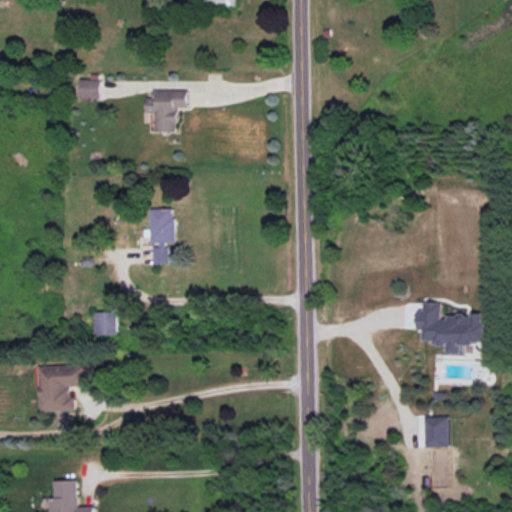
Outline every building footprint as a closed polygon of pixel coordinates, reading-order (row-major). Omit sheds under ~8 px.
[(103,99),(104,79),(82,79),(82,98),(103,99)] [(184,86),(148,85),(148,95),(138,95),(137,123),(151,123),(151,134),(176,134),(177,107),(183,107),(184,86)] [(154,264),(171,264),(171,242),(177,242),(177,208),(153,208),(154,264)] [(484,344),(485,315),(443,314),(443,302),(423,301),(422,330),(425,330),(425,342),(449,343),(449,354),(463,354),(464,343),(484,344)] [(96,312),(96,335),(119,334),(118,311),(96,312)] [(90,386),(90,364),(41,366),(43,411),(79,410),(78,397),(72,398),(72,386),(90,386)] [(452,446),(451,416),(428,416),(428,447),(452,446)] [(51,511),(96,511),(96,506),(80,506),(79,480),(56,480),(57,497),(51,497),(51,511)]
